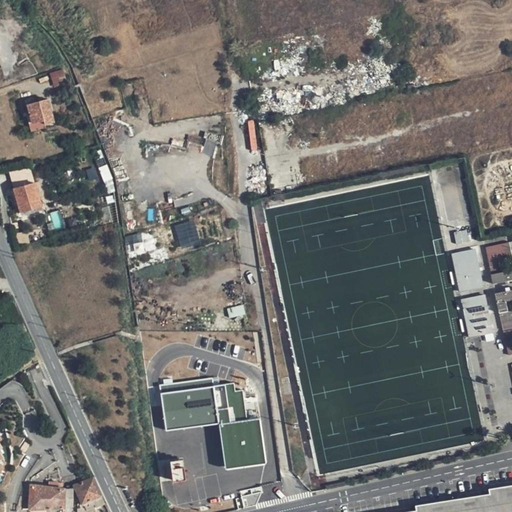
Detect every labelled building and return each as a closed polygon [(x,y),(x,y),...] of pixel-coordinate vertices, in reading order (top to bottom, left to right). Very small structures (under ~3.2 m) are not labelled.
[(46,54),(43,49),(39,47),(35,45),(25,51),(37,70),(54,61),(49,53),(46,54)] [(258,45),(235,49),(241,77),(263,72),(258,45)] [(57,87),(68,83),(63,70),(51,74),(57,87)] [(44,121),(45,124),(56,121),(49,99),(27,105),(33,124),(44,121)] [(46,128),(45,124),(44,121),(33,124),(30,125),(32,131),(46,128)] [(43,206),(36,182),(15,188),(22,212),(43,206)] [(178,224),(183,246),(201,242),(195,220),(178,224)] [(17,246),(27,243),(23,230),(14,233),(17,246)] [(465,238),(462,231),(454,235),(458,242),(465,238)] [(490,262),(511,259),(511,241),(488,245),(490,262)] [(207,269),(237,264),(233,243),(203,249),(207,269)] [(480,249),(455,251),(459,290),(484,287),(480,249)] [(511,269),(493,272),(495,282),(511,279),(511,269)] [(511,289),(498,291),(500,311),(509,310),(508,299),(511,298),(511,289)] [(495,339),(488,293),(462,298),(469,337),(486,334),(487,340),(495,339)] [(504,328),(511,326),(511,303),(509,304),(510,311),(502,313),(504,328)] [(236,392),(234,384),(213,385),(212,378),(160,385),(166,430),(222,424),(227,469),(265,462),(257,419),(248,420),(244,391),(236,392)] [(30,444),(26,441),(21,449),(25,452),(30,444)] [(174,479),(184,478),(183,460),(173,461),(174,479)] [(85,511),(105,503),(104,501),(93,476),(74,485),(85,511)] [(511,511),(511,484),(489,489),(490,493),(416,505),(417,510),(403,511),(511,511)] [(63,488),(31,485),(30,509),(63,506),(63,488)]
